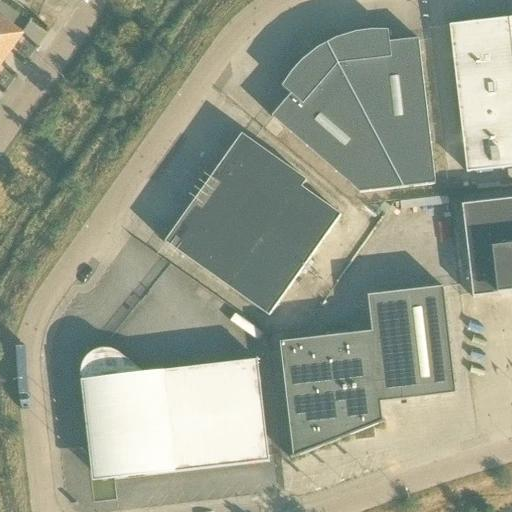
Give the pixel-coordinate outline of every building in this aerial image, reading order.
[(0,66),(22,35),(0,19),(0,66)] [(467,173),(511,167),(511,41),(509,19),(479,23),(478,20),(468,22),(469,24),(450,26),(467,173)] [(327,45),(405,189),(436,185),(419,40),(390,43),(389,32),(372,31),(356,34),(337,40),(327,45)] [(360,194),(405,189),(327,45),(318,50),(302,62),(291,74),(282,88),(291,95),(272,118),(360,194)] [(204,189),(308,263),(342,216),(303,188),(307,181),(242,135),(204,189)] [(270,318),(308,263),(204,189),(165,244),(270,318)] [(511,200),(463,206),(473,299),(511,294),(511,200)] [(370,429),(374,428),(386,423),(385,421),(383,422),(381,404),(456,395),(444,288),(368,297),(372,333),(280,344),(294,458),(291,459),(292,460),(359,433),(360,438),(371,437),(370,429)] [(81,375),(81,380),(96,442),(111,441),(115,481),(270,463),(258,361),(145,374),(121,355),(116,352),(112,350),(107,350),(102,350),(97,351),(93,353),(89,357),(85,360),(83,365),(81,370),(81,375)]
